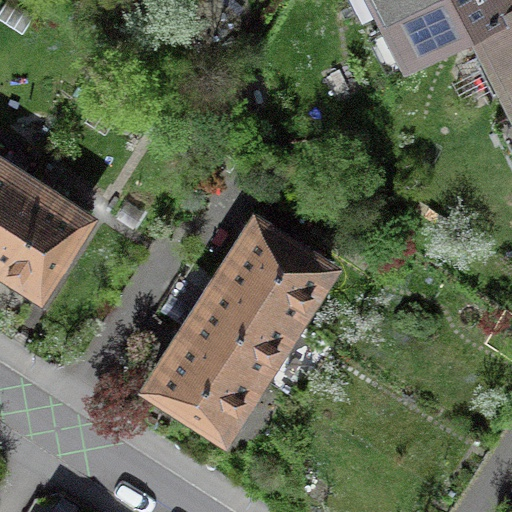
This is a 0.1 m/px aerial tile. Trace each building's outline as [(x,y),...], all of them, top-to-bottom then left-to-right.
[(511,0),(380,0),(409,57),(477,23),(476,20),(511,1),(511,0)] [(511,91),(511,1),(476,20),(477,23),(511,91)] [(0,224),(30,178),(0,158),(0,224)] [(85,214),(30,178),(0,224),(0,261),(11,269),(38,286),(85,214)] [(239,245),(221,272),(293,319),(328,264),(256,217),(239,245)] [(203,300),(185,327),(258,374),(293,319),(221,272),(203,300)] [(168,355),(150,382),(223,429),(258,374),(185,327),(168,355)]
